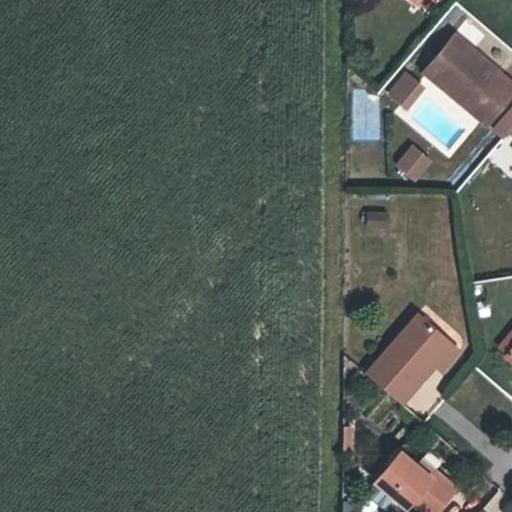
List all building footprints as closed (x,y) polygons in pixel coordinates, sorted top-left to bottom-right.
[(466,59),(472,53),(453,37),(447,44),(466,59)] [(511,91),(511,87),(472,53),(466,59),(447,44),(423,72),(484,124),(511,91)] [(403,113),(424,87),(402,70),(382,96),(403,113)] [(501,138),(507,131),(511,125),(511,105),(491,130),(501,138)] [(410,143),(392,165),(414,182),(431,160),(410,143)] [(364,227),(385,230),(387,211),(365,209),(364,227)] [(440,368),(454,351),(447,345),(448,343),(416,315),(364,373),(397,401),(432,362),(440,368)] [(341,440),(350,440),(350,428),(342,428),(341,440)] [(350,450),(350,440),(341,440),(341,450),(350,450)] [(431,511),(452,489),(430,472),(426,477),(413,466),(398,453),(373,482),(402,507),(401,509),(404,511),(431,511)] [(426,477),(430,472),(418,460),(413,466),(426,477)]
